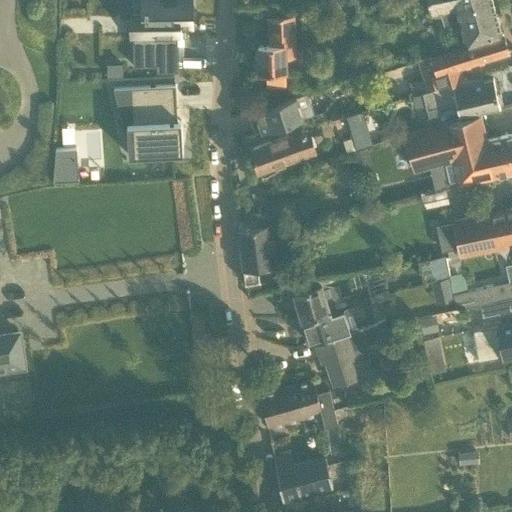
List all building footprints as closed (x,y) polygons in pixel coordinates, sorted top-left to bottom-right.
[(145,15),(133,15),(133,36),(133,39),(134,67),(157,66),(158,66),(158,36),(178,35),(178,26),(191,26),(191,18),(191,3),(190,3),(190,0),(144,0),(144,7),(143,7),(143,11),(144,11),(145,15)] [(502,32),(492,0),(428,0),(433,15),(442,12),(446,27),(460,24),(466,44),(502,32)] [(259,72),(267,72),(268,87),(286,87),(286,72),(286,71),(286,57),(295,57),(294,18),(284,18),(284,17),(280,17),(280,18),(270,18),(271,44),(258,44),(259,72)] [(415,96),(424,93),(441,88),(465,79),(461,68),(509,52),(503,34),(465,46),(433,55),(431,56),(437,74),(411,83),(415,96)] [(342,60),(347,77),(372,70),(367,52),(342,60)] [(365,74),(354,78),(358,91),(359,92),(370,88),(365,74)] [(472,77),(465,79),(441,88),(424,93),(428,109),(457,103),(461,118),(501,108),(500,105),(503,104),(501,93),(498,94),(494,78),(493,79),(493,80),(474,84),(472,77)] [(176,85),(131,88),(131,89),(134,154),(134,156),(184,153),(183,152),(182,123),(182,121),(180,121),(178,121),(176,87),(176,85)] [(264,132),(315,116),(308,93),(256,109),(264,132)] [(363,111),(347,116),(350,128),(367,123),(363,111)] [(511,172),(511,134),(488,140),(482,114),(445,123),(445,122),(404,133),(415,170),(453,161),(458,184),(511,172)] [(310,132),(253,149),(260,171),(317,155),(310,132)] [(352,138),(344,140),(347,153),(356,150),(352,138)] [(55,149),(53,182),(79,181),(77,147),(55,149)] [(368,148),(356,152),(361,168),(373,163),(368,148)] [(461,255),(511,243),(511,209),(454,222),(461,255)] [(258,215),(259,225),(276,223),(275,213),(258,215)] [(246,285),(260,283),(258,268),(274,265),(276,281),(285,280),(283,264),(275,265),(270,227),(239,231),(246,285)] [(447,277),(450,276),(445,256),(419,262),(423,282),(447,277)] [(353,295),(343,298),(340,287),(324,284),(322,285),(294,293),(302,319),(351,307),(356,306),(353,295)] [(480,305),(497,301),(493,285),(468,291),(454,294),(457,310),(480,305)] [(511,311),(511,309),(510,299),(497,301),(480,305),(483,318),(511,311)] [(319,342),(359,330),(351,307),(302,319),(310,344),(319,342)] [(424,334),(440,331),(438,316),(421,319),(424,334)] [(511,356),(511,323),(498,326),(504,358),(511,356)] [(359,330),(319,342),(334,385),(363,376),(362,372),(373,369),(367,347),(383,342),(378,325),(359,330)] [(479,362),(504,358),(498,326),(479,329),(474,330),(479,362)] [(0,367),(24,364),(19,332),(0,335),(0,367)] [(339,424),(332,398),(328,378),(315,381),(293,386),(262,394),(269,425),(271,425),(304,417),(319,413),(322,426),(327,425),(331,457),(341,456),(336,425),(339,424)] [(336,405),(349,401),(344,386),(332,390),(336,405)] [(327,458),(295,464),(292,449),(274,453),(277,469),(278,472),(279,478),(280,482),(284,500),(289,499),(291,498),(317,493),(333,489),(327,462),(327,458)] [(458,452),(459,468),(479,467),(478,451),(458,452)]
